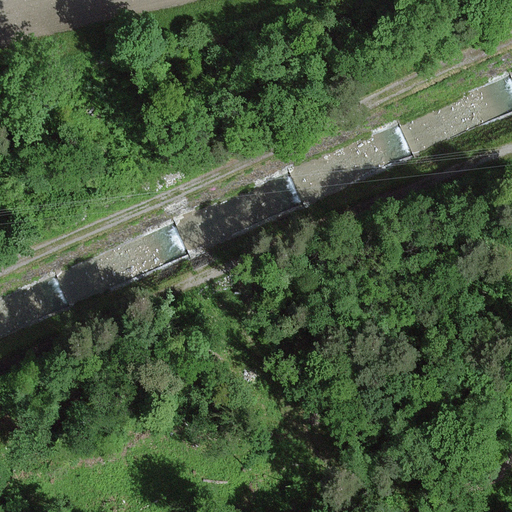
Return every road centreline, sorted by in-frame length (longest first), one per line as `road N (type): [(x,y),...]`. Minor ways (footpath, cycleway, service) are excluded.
road 1 (track): [(0,271),(511,39)]
road 2 (track): [(511,150),(0,364)]
